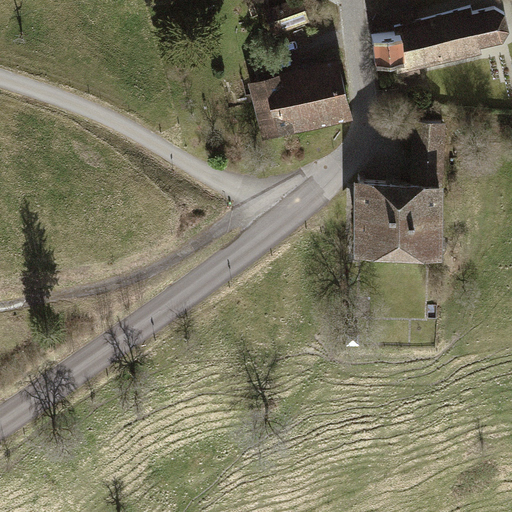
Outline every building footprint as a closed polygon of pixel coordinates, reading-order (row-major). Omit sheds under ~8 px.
[(271,11),(267,12),(274,30),(307,19),(301,0),(299,1),(271,11)] [(472,5),(395,25),(396,32),(372,34),(376,61),(397,59),(398,70),(481,50),(480,43),(503,38),(508,28),(505,12),(495,6),(473,11),(472,5)] [(339,64),(255,84),(266,132),(291,126),(291,125),(350,111),(339,64)] [(366,173),(358,172),(361,231),(354,241),(365,255),(374,250),(437,251),(437,224),(444,123),(417,121),(413,183),(366,180),(366,173)] [(359,334),(348,334),(348,344),(359,343),(359,334)]
